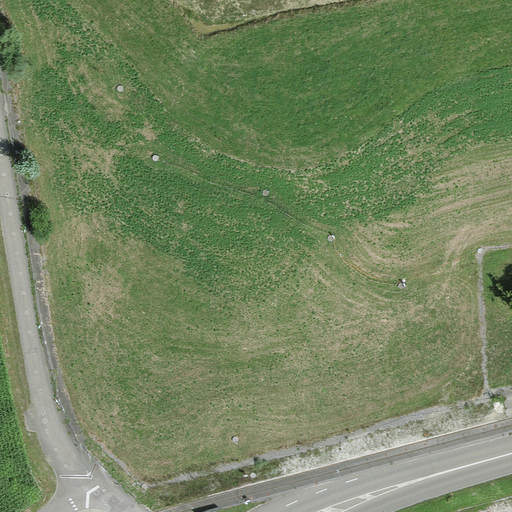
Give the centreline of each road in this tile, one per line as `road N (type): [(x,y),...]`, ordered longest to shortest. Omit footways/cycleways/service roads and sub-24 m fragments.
road 1 (residential): [(96,485),(55,436),(46,410),(0,147)]
road 2 (primary): [(334,511),(511,453)]
